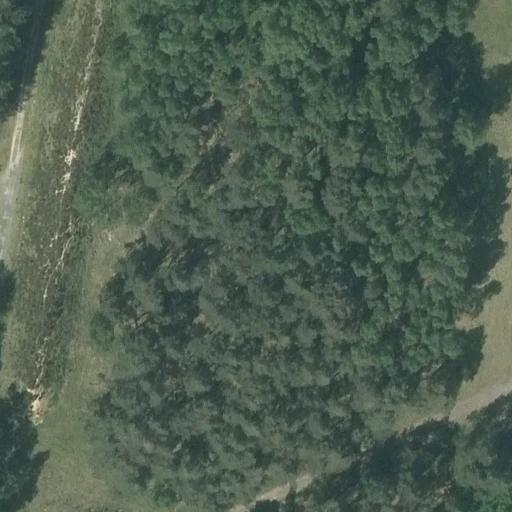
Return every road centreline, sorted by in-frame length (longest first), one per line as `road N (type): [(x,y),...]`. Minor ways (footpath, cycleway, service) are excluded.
road 1 (track): [(52,0),(0,293)]
road 2 (track): [(256,511),(511,395)]
